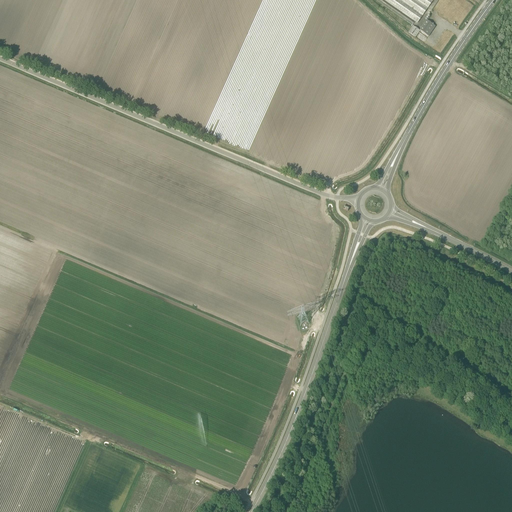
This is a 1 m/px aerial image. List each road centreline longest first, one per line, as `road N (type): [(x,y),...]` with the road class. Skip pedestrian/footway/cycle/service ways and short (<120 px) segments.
road 1 (tertiary): [(357,201),(324,195),(0,58)]
road 2 (secondary): [(252,511),(304,402),(351,260)]
road 3 (track): [(77,427),(255,505)]
road 4 (secondary): [(396,156),(496,0)]
